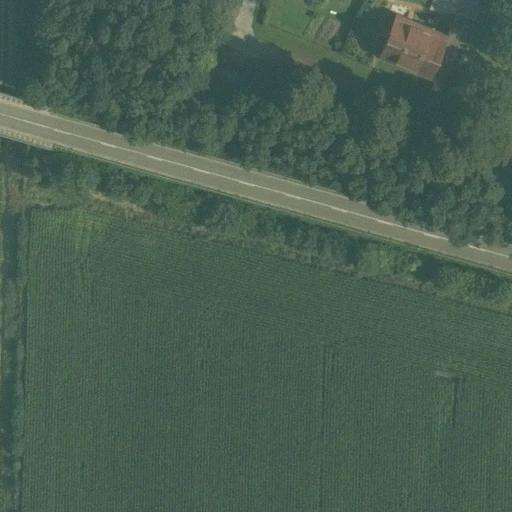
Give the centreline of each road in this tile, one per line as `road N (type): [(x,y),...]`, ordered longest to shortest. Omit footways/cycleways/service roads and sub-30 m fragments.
road 1 (tertiary): [(511,257),(0,109)]
road 2 (unclassified): [(511,150),(240,33)]
